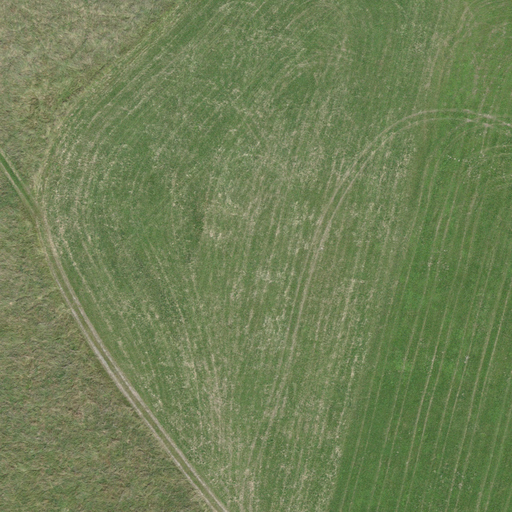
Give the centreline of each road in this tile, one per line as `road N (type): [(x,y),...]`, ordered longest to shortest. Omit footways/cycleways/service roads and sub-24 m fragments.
road 1 (track): [(226,511),(79,315),(0,157)]
road 2 (track): [(30,206),(68,118),(186,0)]
